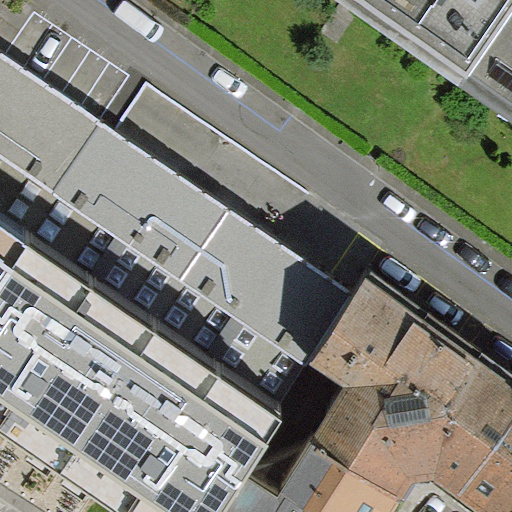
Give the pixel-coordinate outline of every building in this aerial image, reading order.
[(509,0),(381,0),(469,60),(509,0)] [(511,0),(509,0),(469,60),(511,90),(511,0)] [(0,48),(0,150),(55,187),(102,118),(0,48)] [(102,118),(55,187),(183,274),(230,205),(102,118)] [(283,399),(308,358),(183,274),(55,187),(0,150),(0,208),(28,227),(155,314),(283,399)] [(354,289),(230,205),(183,274),(308,358),(312,353),(354,289)] [(0,267),(28,227),(0,208),(0,267)] [(155,314),(28,227),(0,267),(0,406),(63,450),(155,314)] [(511,371),(367,266),(354,289),(312,353),(346,375),(329,401),(331,416),(318,436),(402,489),(412,472),(435,470),(457,487),(511,411),(511,371)] [(283,399),(155,314),(63,450),(153,511),(210,511),(243,462),(283,399)] [(511,511),(511,411),(457,487),(493,511),(511,511)] [(387,511),(402,489),(318,436),(312,433),(280,486),(243,462),(210,511),(387,511)]
